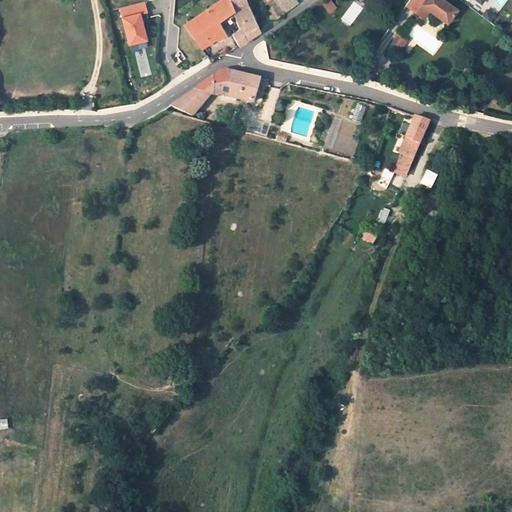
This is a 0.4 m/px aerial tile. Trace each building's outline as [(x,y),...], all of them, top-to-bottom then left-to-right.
[(218,38),(224,34),(219,26),(216,22),(232,11),(228,0),(219,0),(183,24),(199,48),(216,36),(218,38)] [(245,0),(228,0),(232,11),(235,18),(237,24),(239,29),(232,34),(238,46),(245,42),(245,41),(259,31),(245,0)] [(271,0),(264,3),(266,8),(276,4),(272,0),(271,0)] [(128,47),(148,42),(142,14),(148,13),(145,2),(119,8),(128,47)] [(449,21),(424,2),(408,24),(416,29),(422,21),(439,34),(449,21)] [(278,18),(284,14),(278,3),(276,4),(266,8),(270,18),(271,19),(278,18)] [(219,26),(232,17),(235,25),(237,24),(235,18),(232,11),(216,22),(219,26)] [(397,34),(391,44),(401,50),(407,40),(397,34)] [(218,38),(216,36),(199,48),(200,49),(205,46),(206,46),(218,38)] [(205,56),(210,53),(206,46),(205,46),(200,49),(205,56)] [(171,105),(192,115),(211,94),(215,95),(219,95),(251,103),(258,79),(227,71),(217,72),(171,105)] [(413,116),(397,152),(405,156),(398,172),(405,174),(411,158),(428,121),(413,116)] [(286,136),(278,134),(276,140),(284,142),(286,136)] [(386,185),(397,191),(404,178),(393,172),(386,185)] [(386,185),(383,190),(395,195),(397,191),(386,185)] [(271,313),(267,311),(261,317),(269,323),(276,320),(277,317),(271,313)] [(123,493),(131,495),(133,486),(125,485),(123,493)]
